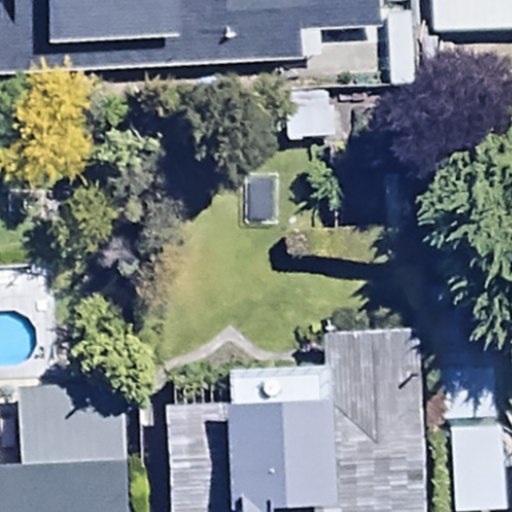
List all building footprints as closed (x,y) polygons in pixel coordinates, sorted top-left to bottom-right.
[(0,0),(0,90),(325,76),(324,48),(382,45),(380,0),(0,0)] [(332,107),(282,107),(282,151),(333,151),(332,107)] [(225,422),(163,424),(166,511),(421,511),(416,347),(323,350),(324,386),(224,389),(225,422)] [(126,511),(124,401),(18,403),(20,485),(0,485),(0,511),(126,511)] [(501,511),(497,441),(446,443),(449,511),(501,511)]
